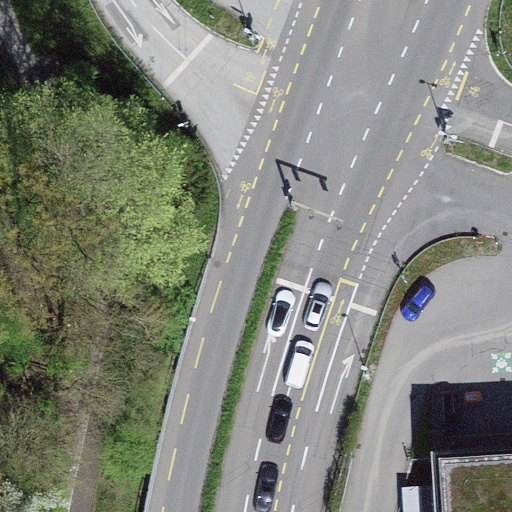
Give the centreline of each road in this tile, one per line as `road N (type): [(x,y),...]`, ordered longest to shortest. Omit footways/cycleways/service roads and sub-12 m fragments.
road 1 (primary): [(314,73),(243,243),(177,511)]
road 2 (primary): [(260,511),(327,277),(395,115)]
road 3 (tertiary): [(314,73),(189,0)]
road 4 (primary): [(395,115),(454,0)]
road 5 (unclassified): [(395,115),(511,165)]
